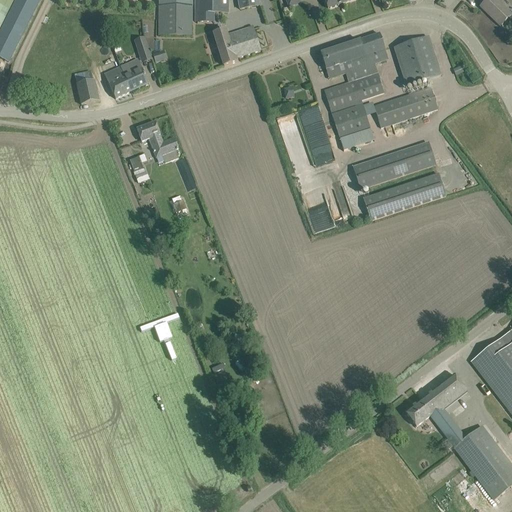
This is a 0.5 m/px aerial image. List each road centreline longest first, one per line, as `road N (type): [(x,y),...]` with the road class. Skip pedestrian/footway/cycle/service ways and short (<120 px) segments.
road 1 (unclassified): [(504,92),(459,28),(434,15),(390,15),(104,115)]
road 2 (unclassified): [(243,511),(511,307)]
